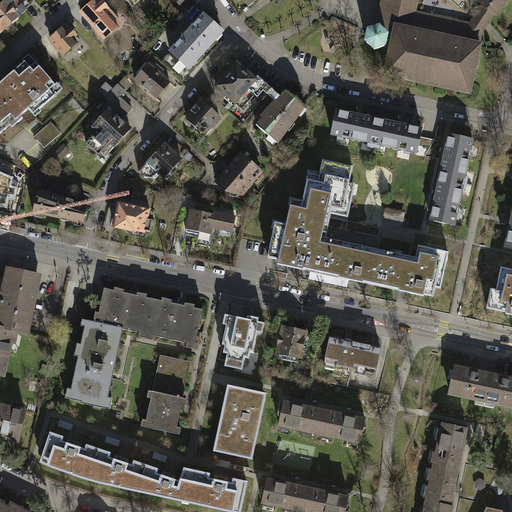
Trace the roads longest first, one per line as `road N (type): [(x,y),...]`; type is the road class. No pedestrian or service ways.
road 1 (residential): [(85,257),(511,345)]
road 2 (residential): [(511,124),(324,82),(240,31)]
road 3 (residential): [(240,31),(122,163),(85,257)]
road 4 (residential): [(0,468),(131,511)]
